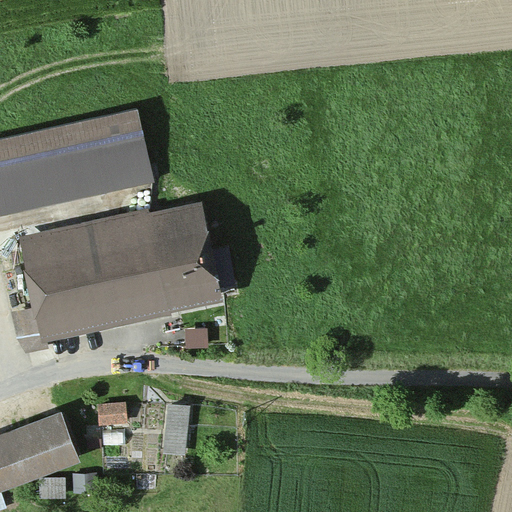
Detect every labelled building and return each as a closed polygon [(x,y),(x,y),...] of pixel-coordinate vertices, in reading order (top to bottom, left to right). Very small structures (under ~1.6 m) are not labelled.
[(132,109),(0,138),(0,198),(145,166),(132,109)] [(190,200),(13,241),(36,342),(214,302),(190,200)] [(129,395),(100,396),(101,418),(130,417),(129,395)] [(168,397),(166,448),(189,449),(191,398),(168,397)] [(55,410),(0,430),(0,487),(74,461),(55,410)]
